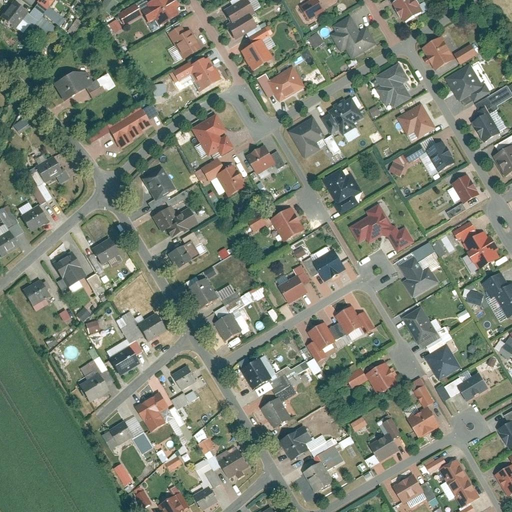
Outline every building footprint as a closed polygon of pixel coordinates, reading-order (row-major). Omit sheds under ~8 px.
[(33,0),(35,1),(32,5),(44,14),(51,4),(47,0),(33,0)] [(108,15),(116,3),(112,0),(103,0),(98,7),(108,15)] [(172,18),(161,0),(154,0),(142,7),(143,9),(133,15),(129,9),(116,17),(122,27),(137,18),(141,25),(152,19),(157,27),(172,18)] [(232,26),(228,28),(233,37),(253,25),(247,15),(251,12),(245,2),(248,0),(236,0),(233,2),(236,6),(224,12),(232,26)] [(309,0),(298,7),(305,19),(323,9),(317,0),(309,0)] [(413,0),(405,0),(394,7),(404,23),(421,13),(413,0)] [(27,14),(13,3),(0,18),(0,20),(12,31),(25,15),(37,24),(43,16),(32,8),(27,14)] [(338,34),(330,38),(340,55),(349,50),(353,56),(370,46),(353,17),(334,28),(338,34)] [(107,24),(112,34),(121,30),(116,20),(107,24)] [(179,31),(166,38),(179,61),(193,53),(179,31)] [(254,47),(241,55),(250,71),(271,58),(266,48),(270,46),(262,31),(249,39),(254,47)] [(314,50),(324,43),(317,33),(307,39),(314,50)] [(442,40),(425,50),(437,70),(453,61),(442,40)] [(475,46),(458,55),(463,65),(480,56),(475,46)] [(216,80),(205,59),(188,68),(185,63),(168,72),(173,83),(187,76),(195,91),(216,80)] [(470,65),(448,78),(462,102),(474,95),(478,102),(493,93),(488,85),(483,87),(470,65)] [(401,66),(378,79),(384,88),(377,92),(384,104),(390,101),(393,106),(404,99),(399,91),(411,84),(401,66)] [(271,76),(259,83),(266,95),(273,91),(279,101),(305,86),(295,69),(274,81),(271,76)] [(55,83),(66,101),(79,93),(68,75),(55,83)] [(108,76),(96,83),(103,96),(116,89),(108,76)] [(164,84),(151,85),(152,96),(165,95),(164,84)] [(356,97),(324,115),(334,132),(341,128),(344,133),(354,128),(351,122),(366,114),(356,97)] [(422,105),(399,118),(412,143),(436,130),(422,105)] [(152,127),(140,107),(103,128),(121,152),(152,127)] [(489,113),(474,123),(487,144),(503,135),(489,113)] [(214,116),(185,132),(198,154),(205,150),(211,159),(225,151),(215,135),(222,131),(214,116)] [(12,126),(18,135),(30,126),(24,118),(12,126)] [(315,121),(291,134),(303,156),(317,148),(312,139),(322,133),(315,121)] [(500,154),(494,157),(506,177),(511,173),(511,137),(496,147),(500,154)] [(442,143),(425,153),(437,175),(454,164),(442,143)] [(262,148),(243,158),(253,174),(268,166),(272,173),(283,166),(274,151),(267,156),(262,148)] [(422,158),(416,148),(402,156),(407,166),(422,158)] [(35,168),(42,181),(58,173),(52,160),(35,168)] [(248,189),(235,168),(226,173),(219,162),(201,173),(208,185),(217,180),(229,200),(248,189)] [(157,172),(143,181),(154,198),(167,190),(157,172)] [(344,175),(324,186),(339,212),(355,203),(349,193),(357,189),(351,180),(348,182),(344,175)] [(466,178),(450,186),(459,205),(475,197),(466,178)] [(372,217),(352,229),(363,247),(385,234),(397,254),(414,244),(405,229),(399,232),(396,226),(395,227),(380,203),(368,210),(372,217)] [(467,211),(463,204),(448,213),(452,220),(467,211)] [(166,209),(151,218),(161,234),(168,229),(173,236),(196,222),(188,208),(171,218),(166,209)] [(292,208),(273,220),(285,241),(305,229),(292,208)] [(20,218),(27,231),(43,222),(36,209),(20,218)] [(272,222),(267,213),(249,224),(255,232),(272,222)] [(481,272),(502,261),(488,233),(480,237),(473,223),(456,232),(460,241),(461,241),(464,239),(481,272)] [(0,241),(0,255),(0,257),(16,248),(10,236),(0,241)] [(437,258),(445,255),(440,241),(432,244),(437,258)] [(108,242),(93,252),(101,264),(116,254),(108,242)] [(179,247),(167,254),(176,270),(188,263),(179,247)] [(294,253),(298,259),(306,254),(301,247),(294,253)] [(226,249),(219,253),(223,261),(230,257),(226,249)] [(315,263),(327,282),(349,269),(336,250),(315,263)] [(80,266),(72,253),(50,266),(57,278),(60,277),(67,289),(83,280),(76,268),(80,266)] [(403,283),(413,300),(438,286),(429,269),(422,273),(416,262),(406,268),(412,278),(403,283)] [(213,269),(204,272),(206,279),(215,275),(213,269)] [(104,288),(96,276),(87,281),(95,293),(104,288)] [(481,287),(503,321),(511,314),(511,297),(508,292),(505,294),(496,278),(481,287)] [(280,291),(288,305),(304,295),(296,282),(280,291)] [(21,295),(29,308),(48,295),(39,283),(21,295)] [(200,284),(189,290),(198,305),(209,299),(200,284)] [(231,286),(216,294),(220,302),(235,293),(231,286)] [(483,296),(470,292),(468,304),(480,307),(483,296)] [(240,301),(236,294),(221,302),(225,309),(240,301)] [(83,307),(75,316),(81,323),(90,314),(83,307)] [(325,358),(321,350),(360,328),(363,333),(371,328),(365,317),(357,321),(349,307),(338,313),(343,321),(326,330),(323,325),(313,331),(319,341),(307,348),(316,364),(325,358)] [(424,307),(404,318),(420,346),(427,342),(429,347),(442,339),(424,307)] [(64,310),(58,315),(63,323),(70,319),(64,310)] [(460,322),(469,317),(465,311),(457,316),(460,322)] [(230,315),(212,327),(221,340),(239,328),(230,315)] [(136,328),(142,340),(160,330),(153,318),(136,328)] [(97,321),(86,324),(88,335),(100,331),(97,321)] [(433,356),(428,359),(441,380),(460,367),(445,344),(431,353),(433,356)] [(511,350),(507,347),(502,355),(511,360),(511,358),(511,350)] [(107,362),(115,375),(136,362),(128,349),(107,362)] [(261,359),(239,372),(250,391),(272,378),(261,359)] [(395,386),(381,362),(361,373),(357,367),(342,375),(349,388),(365,379),(375,397),(395,386)] [(187,368),(171,378),(180,393),(196,383),(187,368)] [(307,373),(301,376),(306,383),(311,380),(307,373)] [(76,387),(86,403),(108,391),(98,374),(76,387)] [(442,388),(448,399),(459,393),(465,403),(487,391),(478,377),(464,385),(459,379),(442,388)] [(430,402),(420,386),(411,391),(421,407),(430,402)] [(184,395),(176,401),(181,410),(190,404),(184,395)] [(162,396),(136,410),(149,434),(163,427),(158,417),(170,411),(162,396)] [(264,397),(255,403),(258,409),(267,403),(264,397)] [(280,398),(258,411),(269,430),(291,417),(280,398)] [(424,410),(404,422),(416,442),(436,429),(424,410)] [(508,425),(495,432),(507,452),(511,448),(511,425),(510,422),(511,420),(511,411),(503,417),(508,425)] [(354,432),(367,426),(363,417),(350,424),(354,432)] [(397,438),(387,420),(379,424),(386,437),(369,447),(377,462),(395,452),(390,442),(397,438)] [(133,440),(124,424),(108,432),(116,448),(133,440)] [(299,430),(278,441),(289,461),(310,450),(299,430)] [(144,433),(135,438),(140,447),(149,442),(144,433)] [(207,440),(198,446),(204,457),(213,452),(207,440)] [(336,449),(318,459),(326,473),(343,463),(336,449)] [(246,469),(237,452),(216,463),(225,480),(246,469)] [(178,457),(165,463),(170,472),(182,465),(178,457)] [(443,460),(430,467),(434,474),(438,472),(461,511),(460,511),(472,511),(467,503),(476,498),(454,459),(445,464),(443,460)] [(124,468),(129,479),(141,473),(136,463),(124,468)] [(123,487),(131,482),(120,464),(112,469),(123,487)] [(316,464),(299,474),(311,496),(329,486),(316,464)] [(511,468),(497,477),(508,498),(511,495),(511,468)] [(220,486),(211,471),(205,475),(214,490),(220,486)] [(411,478),(391,490),(402,508),(420,497),(423,503),(432,498),(423,483),(417,487),(411,478)] [(172,496),(179,493),(176,486),(170,489),(172,496)] [(194,497),(202,511),(214,503),(206,490),(194,497)] [(143,493),(136,497),(143,509),(150,505),(143,493)] [(187,511),(179,499),(158,511),(187,511)]
